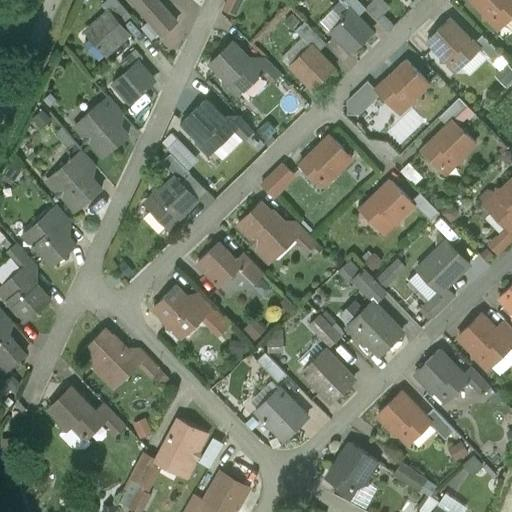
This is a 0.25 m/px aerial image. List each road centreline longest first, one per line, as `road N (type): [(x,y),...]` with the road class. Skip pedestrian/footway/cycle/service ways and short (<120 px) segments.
road 1 (residential): [(121,309),(432,0)]
road 2 (residential): [(77,293),(214,0)]
road 3 (residential): [(511,254),(282,478)]
road 4 (residential): [(121,309),(282,478)]
road 5 (residential): [(27,403),(77,293)]
